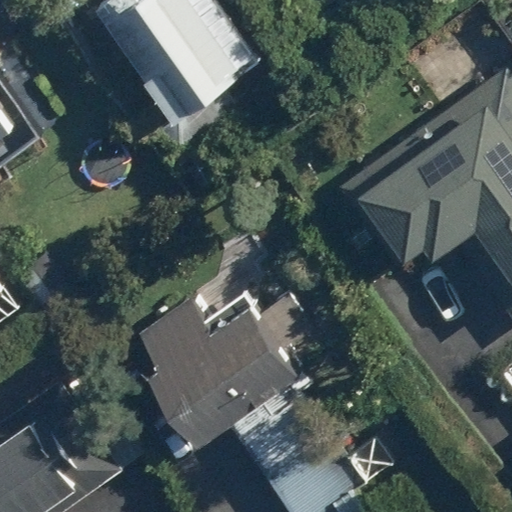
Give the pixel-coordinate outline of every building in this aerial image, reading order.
[(0,0),(0,165),(52,130),(0,56),(0,0)] [(168,117),(196,156),(265,105),(242,74),(277,48),(241,0),(115,0),(190,101),(168,117)] [(511,59),(349,171),(409,257),(445,233),(451,242),(493,213),(511,241),(511,59)] [(0,291),(25,274),(0,238),(0,291)] [(202,289),(150,323),(219,428),(317,363),(260,278),(214,308),(202,289)] [(65,367),(0,416),(0,511),(51,511),(48,508),(127,448),(65,367)] [(390,511),(382,499),(362,511),(390,511)]
